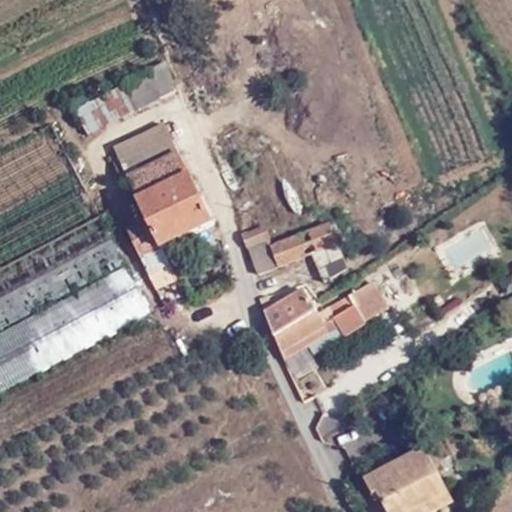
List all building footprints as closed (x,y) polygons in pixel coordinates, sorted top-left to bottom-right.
[(64,118),(79,144),(155,105),(142,78),(64,118)] [(120,187),(171,162),(156,130),(106,153),(108,160),(120,187)] [(203,233),(171,162),(120,187),(138,227),(154,258),(203,233)] [(244,247),(262,290),(317,270),(326,294),(349,279),(341,262),(332,238),(326,226),(272,248),(266,237),(244,247)] [(154,258),(138,227),(119,239),(141,287),(162,275),(154,258)] [(332,238),(341,262),(352,258),(342,234),(332,238)] [(0,511),(112,511),(214,458),(119,279),(0,342),(0,511)] [(270,326),(286,376),(342,345),(348,353),(369,340),(351,311),(332,322),(339,334),(329,339),(306,303),(270,326)] [(415,511),(440,499),(420,457),(359,487),(372,511),(415,511)] [(446,511),(440,499),(415,511),(446,511)]
